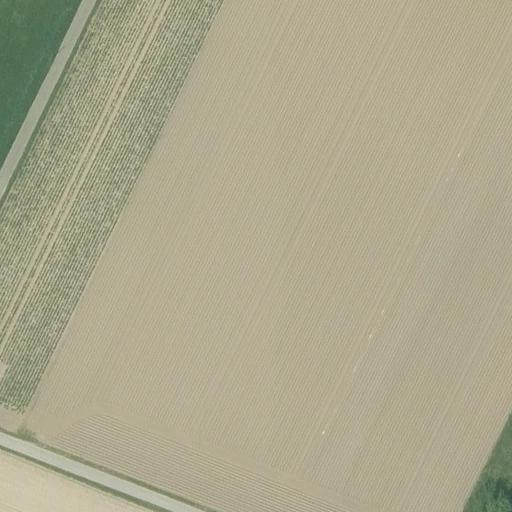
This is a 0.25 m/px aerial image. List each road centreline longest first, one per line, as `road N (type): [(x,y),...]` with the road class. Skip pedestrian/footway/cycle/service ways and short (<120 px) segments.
road 1 (unclassified): [(88,0),(0,184)]
road 2 (unclassified): [(187,511),(0,440)]
